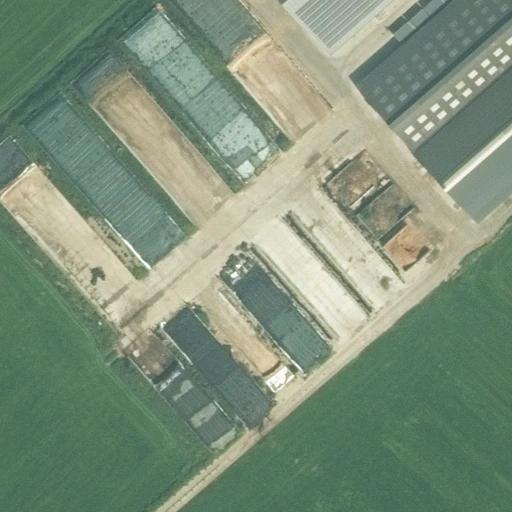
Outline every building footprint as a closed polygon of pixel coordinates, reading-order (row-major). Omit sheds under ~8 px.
[(211,31),(236,22),(231,10),(222,13),(217,0),(177,0),(188,30),(208,23),(211,31)] [(287,0),(329,46),(383,0),(287,0)] [(511,0),(457,0),(362,84),(429,161),(511,87),(511,0)] [(89,83),(90,92),(109,90),(108,80),(89,83)] [(511,194),(511,87),(429,161),(482,221),(511,194)] [(114,178),(119,174),(55,93),(15,125),(87,216),(122,188),(114,178)] [(171,160),(185,186),(205,175),(190,150),(171,160)] [(306,231),(275,257),(310,300),(341,274),(306,231)]
